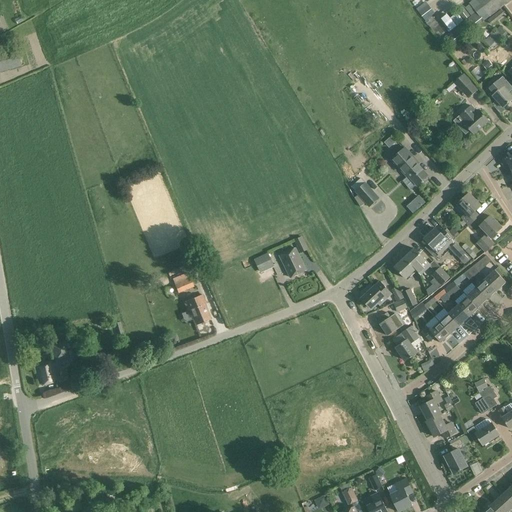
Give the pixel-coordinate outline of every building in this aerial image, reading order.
[(471,16),(444,37),(451,46),(464,37),(484,21),(502,7),(510,0),(473,0),(470,3),(470,4),(465,7),(472,15),(471,16)] [(427,6),(419,12),(426,21),(430,17),(434,14),(427,6)] [(464,8),(459,12),(465,20),(470,16),(464,8)] [(502,10),(488,21),(492,25),(505,15),(502,10)] [(446,12),(439,17),(442,20),(449,29),(455,24),(449,17),(446,12)] [(490,36),(483,43),(491,51),(508,34),(500,26),(490,36)] [(15,48),(0,51),(0,72),(21,67),(15,48)] [(487,61),(482,65),(486,69),(490,66),(487,61)] [(464,74),(454,83),(462,92),(462,91),(472,83),(472,82),(464,74)] [(511,86),(503,76),(490,88),(495,94),(493,96),(497,101),(492,104),(501,114),(505,110),(503,108),(511,100),(511,96),(509,93),(511,89),(511,86)] [(458,129),(457,131),(457,133),(459,135),(461,135),(463,134),(469,129),(474,134),(488,121),(479,110),(478,111),(473,105),(459,117),(464,123),(458,129)] [(391,160),(407,177),(419,166),(427,176),(418,165),(419,163),(405,147),(391,160)] [(417,185),(427,176),(419,166),(407,177),(409,176),(417,185)] [(360,177),(351,185),(369,207),(379,198),(360,177)] [(469,225),(478,216),(474,211),(480,205),(469,193),(457,204),(466,214),(462,217),(464,220),(461,223),(465,227),(468,224),(469,225)] [(413,200),(407,206),(413,212),(419,207),(425,202),(419,195),(413,200)] [(487,235),(478,243),(487,252),(495,244),(490,239),(502,228),(490,216),(480,226),(488,234),(487,235)] [(453,237),(458,233),(453,228),(448,233),(453,237)] [(436,229),(424,239),(425,240),(429,244),(438,254),(439,255),(444,251),(448,247),(449,249),(456,256),(457,255),(463,250),(457,243),(454,240),(449,235),(444,230),(440,233),(436,229)] [(302,237),(295,240),(301,253),(308,250),(302,237)] [(306,270),(296,248),(279,256),(290,278),(306,270)] [(405,258),(416,269),(421,275),(430,265),(425,260),(415,249),(405,258)] [(267,253),(254,259),(260,271),(273,265),(267,253)] [(406,279),(416,269),(405,258),(395,267),(406,279)] [(476,269),(473,266),(467,271),(470,275),(476,269)] [(450,278),(440,267),(431,275),(441,286),(450,278)] [(495,270),(485,278),(496,290),(506,282),(495,270)] [(188,273),(173,280),(175,285),(178,293),(194,287),(190,278),(188,273)] [(466,277),(463,273),(453,281),(456,285),(466,277)] [(485,278),(476,287),(487,299),(496,290),(485,278)] [(460,288),(456,285),(453,281),(443,289),(450,296),(460,288)] [(362,298),(361,300),(370,310),(372,308),(377,303),(379,306),(381,304),(386,299),(386,298),(388,296),(391,294),(380,283),(376,287),(375,286),(362,298)] [(478,307),(487,299),(476,287),(467,295),(468,296),(478,307)] [(398,288),(393,290),(396,296),(394,297),(396,302),(404,298),(398,288)] [(403,296),(404,297),(405,299),(406,301),(407,303),(409,307),(417,303),(410,288),(401,292),(403,296)] [(433,297),(434,298),(437,301),(436,301),(437,301),(446,293),(443,289),(433,297)] [(188,311),(189,311),(195,326),(211,320),(204,304),(206,304),(202,295),(184,302),(188,311)] [(478,307),(468,296),(458,305),(469,317),(478,308),(478,307)] [(436,301),(433,297),(424,304),(426,306),(428,308),(436,301)] [(404,299),(394,304),(398,313),(408,308),(404,299)] [(427,309),(422,303),(411,312),(416,318),(427,309)] [(464,322),(469,317),(458,305),(453,310),(450,306),(445,310),(449,314),(449,313),(460,325),(464,322)] [(386,321),(380,324),(388,336),(398,329),(404,325),(396,314),(391,318),(387,313),(382,316),(386,321)] [(449,314),(440,322),(451,334),(460,325),(449,313),(449,314)] [(440,322),(431,330),(427,326),(421,331),(430,341),(435,336),(441,342),(451,334),(440,322)] [(421,342),(419,338),(411,327),(402,334),(408,341),(397,349),(405,360),(416,352),(413,348),(421,342)] [(51,361),(37,365),(41,384),(56,381),(52,367),(61,365),(60,360),(69,358),(65,342),(51,346),(55,361),(51,362),(51,361)] [(432,360),(422,365),(425,371),(432,368),(431,366),(434,365),(432,360)] [(483,378),(474,382),(478,390),(487,385),(483,378)] [(475,403),(483,398),(494,391),(490,386),(479,393),(483,398),(475,403)] [(426,422),(426,423),(442,415),(436,404),(442,401),(437,391),(425,398),(428,403),(420,407),(427,421),(426,422)] [(497,396),(494,391),(483,398),(490,409),(497,404),(494,399),(497,396)] [(447,411),(454,408),(451,402),(448,397),(444,399),(447,404),(444,405),(447,411)] [(482,414),(490,409),(483,398),(475,403),(482,414)] [(498,410),(503,417),(502,417),(510,428),(511,426),(511,404),(511,403),(505,407),(504,407),(498,410)] [(442,415),(426,423),(434,437),(442,433),(445,438),(457,432),(452,423),(446,426),(440,415),(442,415)] [(479,439),(484,446),(500,435),(492,422),(491,423),(489,419),(486,419),(474,427),(474,426),(467,431),(474,442),(479,439)] [(465,434),(459,437),(463,444),(469,441),(465,434)] [(449,442),(451,444),(450,445),(454,451),(444,456),(444,457),(443,457),(452,475),(453,474),(468,466),(459,449),(464,446),(463,444),(459,437),(449,442)] [(402,456),(396,459),(399,465),(405,462),(402,456)] [(376,472),(381,477),(385,472),(380,467),(376,472)] [(375,491),(383,487),(377,474),(369,478),(375,491)] [(405,492),(412,489),(407,479),(387,488),(398,511),(399,511),(412,506),(405,492)] [(348,505),(358,500),(352,488),(342,492),(348,505)] [(375,504),(368,507),(369,511),(387,511),(379,494),(372,497),(375,504)] [(503,511),(507,511),(511,507),(511,502),(504,494),(494,502),(503,511)] [(503,511),(494,502),(485,510),(486,511),(503,511)]
